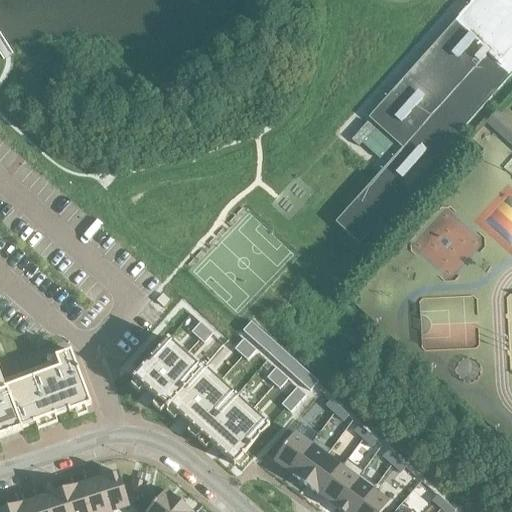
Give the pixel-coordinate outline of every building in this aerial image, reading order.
[(511,0),(474,0),(458,19),(369,118),(403,148),(389,163),(336,223),(360,245),(511,75),(511,0)] [(511,143),(511,119),(500,108),(488,120),(511,143)] [(134,377),(132,379),(134,381),(135,381),(165,408),(165,409),(166,409),(204,367),(203,366),(200,369),(170,343),(170,342),(168,340),(166,342),(134,378),(134,377)] [(0,439),(22,431),(22,429),(68,412),(69,413),(91,405),(71,351),(55,357),(59,368),(3,389),(4,392),(0,393),(0,439)] [(204,367),(166,409),(167,411),(170,407),(201,435),(236,396),(235,395),(235,396),(234,395),(204,368),(204,367)] [(236,397),(201,435),(232,464),(234,466),(236,464),(235,464),(267,428),(267,429),(269,426),(267,424),(266,424),(236,397),(237,397),(236,397)] [(330,400),(325,406),(334,414),(339,408),(330,400)] [(339,408),(334,414),(343,422),(348,416),(339,408)] [(359,426),(354,432),(363,439),(368,434),(359,426)] [(283,449),(273,462),(289,474),(311,445),(294,433),(285,446),(285,445),(282,449),(283,449)] [(368,434),(363,439),(372,448),(377,442),(368,434)] [(311,445),(289,474),(292,476),(305,486),(327,457),(311,445)] [(388,452),(382,457),(391,465),(397,459),(388,452)] [(327,457),(305,486),(317,495),(318,495),(321,497),(342,468),(341,467),(327,457)] [(397,459),(391,465),(400,473),(405,468),(397,459)] [(342,468),(321,497),(324,500),(336,508),(363,471),(346,460),(341,467),(342,468)] [(363,471),(336,508),(338,510),(340,511),(356,511),(372,490),(374,491),(376,487),(361,476),(364,472),(363,471)] [(118,473),(99,479),(109,511),(114,511),(129,507),(118,473)] [(109,511),(99,479),(80,485),(88,511),(109,511)] [(135,481),(133,493),(140,494),(143,483),(135,481)] [(143,483),(140,494),(148,496),(151,484),(143,483)] [(77,486),(62,491),(68,511),(88,511),(80,485),(77,486)] [(372,490),(356,511),(382,511),(389,503),(374,491),(372,490)] [(47,496),(44,497),(48,511),(68,511),(62,491),(47,495),(47,496)] [(152,506),(147,511),(174,511),(181,504),(169,494),(166,491),(155,503),(152,506)] [(437,496),(432,502),(441,509),(446,504),(437,496)] [(48,511),(44,497),(25,503),(28,511),(48,511)] [(22,504),(7,508),(8,511),(28,511),(25,503),(22,504)]
